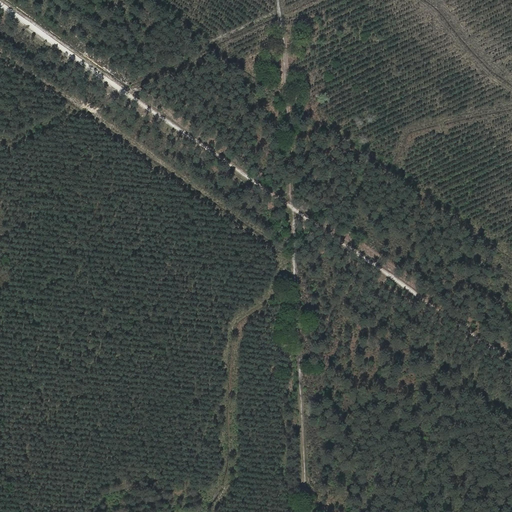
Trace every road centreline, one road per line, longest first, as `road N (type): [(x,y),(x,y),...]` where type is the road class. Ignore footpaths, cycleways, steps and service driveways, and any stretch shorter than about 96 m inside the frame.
road 1 (track): [(511,360),(0,0)]
road 2 (track): [(278,0),(292,135),(307,511)]
